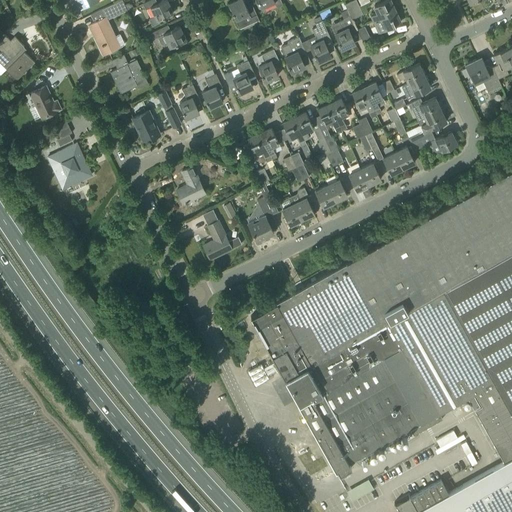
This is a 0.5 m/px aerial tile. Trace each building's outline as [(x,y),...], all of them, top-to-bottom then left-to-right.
[(75,0),(80,9),(86,6),(95,2),(98,1),(98,0),(75,0)] [(122,0),(120,0),(102,9),(105,15),(107,18),(126,10),(122,0)] [(157,20),(165,16),(164,16),(173,11),(167,0),(163,0),(157,3),(155,0),(149,0),(145,2),(142,3),(145,9),(150,7),(154,16),(148,18),(152,25),(158,22),(157,20)] [(258,19),(255,13),(251,4),(246,6),(242,0),(234,0),(228,3),(232,11),(232,12),(239,28),(258,19)] [(282,4),(280,0),(257,0),(261,8),(274,2),(276,7),(282,4)] [(352,0),(344,4),(348,12),(359,6),(356,0),(352,0)] [(373,20),(394,10),(389,0),(385,0),(374,5),(377,12),(371,15),(373,20)] [(348,12),(350,16),(351,20),(363,14),(359,6),(348,12)] [(373,20),(376,26),(379,32),(400,22),(394,10),(373,20)] [(355,28),(351,20),(350,16),(338,21),(340,24),(332,28),(335,33),(337,37),(338,41),(337,41),(341,49),(354,43),(349,31),(355,28)] [(91,23),(88,25),(94,38),(102,55),(111,51),(116,49),(124,45),(124,43),(120,34),(119,33),(115,36),(107,19),(103,20),(100,22),(98,19),(91,23)] [(312,29),(317,41),(310,44),(313,52),(313,53),(316,60),(330,54),(325,43),(331,40),(321,19),(315,23),(317,26),(312,29)] [(165,44),(167,43),(169,47),(178,43),(177,43),(186,39),(180,25),(170,30),(167,25),(152,32),(155,38),(158,36),(161,43),(165,44)] [(369,37),(365,28),(364,26),(356,29),(362,40),(369,37)] [(263,30),(255,33),(257,38),(266,35),(263,30)] [(16,79),(27,69),(34,62),(21,48),(24,45),(15,36),(10,40),(6,36),(0,41),(0,62),(6,68),(16,79)] [(284,56),(286,60),(288,64),(287,64),(291,72),(304,66),(299,54),(305,51),(298,36),(287,41),(288,44),(281,47),(285,55),(284,56)] [(492,67),(498,79),(508,74),(505,68),(511,64),(511,45),(493,54),(498,64),(492,67)] [(279,61),(275,51),(273,48),(262,54),(266,62),(258,65),(262,73),(261,74),(264,81),(278,75),(273,63),(279,61)] [(119,67),(110,71),(120,93),(121,93),(125,90),(126,89),(125,89),(136,84),(137,87),(147,82),(136,59),(128,63),(123,54),(120,55),(111,60),(114,65),(117,63),(119,67)] [(487,65),(485,66),(481,57),(464,64),(473,83),(482,79),(487,91),(490,89),(500,84),(498,79),(492,67),(490,67),(490,66),(487,65)] [(223,75),(231,92),(237,89),(239,93),(252,87),(248,78),(255,75),(248,60),(244,62),(236,65),(237,68),(223,75)] [(424,75),(418,63),(396,74),(399,80),(405,77),(408,82),(424,75)] [(206,77),(205,78),(210,88),(202,92),(206,99),(205,99),(209,107),(222,101),(216,90),(222,87),(215,73),(214,74),(212,69),(204,72),(206,77)] [(388,79),(383,70),(378,72),(388,93),(394,90),(389,79),(388,79)] [(430,87),(424,75),(408,82),(411,88),(405,91),(408,97),(430,87)] [(376,114),(381,111),(376,100),(382,97),(375,82),(363,87),(376,114)] [(199,98),(195,89),(192,83),(182,88),(186,99),(179,102),(183,110),(182,110),(186,118),(199,112),(193,100),(199,98)] [(42,117),(51,113),(60,108),(56,100),(53,102),(45,86),(30,93),(42,117)] [(363,87),(352,93),(359,108),(366,104),(371,116),(376,114),(363,87)] [(180,123),(176,114),(173,107),(164,89),(157,93),(165,111),(169,118),(173,127),(180,123)] [(424,116),(440,109),(435,97),(413,107),(416,114),(422,111),(424,116)] [(329,103),(341,130),(347,127),(342,116),(348,113),(341,98),(329,103)] [(394,107),(395,109),(405,105),(402,98),(392,103),(394,107)] [(329,103),(317,109),(324,124),(331,121),(336,132),(341,130),(329,103)] [(395,109),(394,107),(387,110),(392,121),(393,121),(399,118),(395,109)] [(446,120),(440,109),(424,116),(427,122),(421,124),(424,131),(429,128),(446,120)] [(160,133),(155,124),(148,110),(132,117),(136,126),(137,126),(144,140),(143,140),(143,141),(146,139),(147,141),(149,139),(149,138),(160,133)] [(306,112),(294,117),(303,138),(309,135),(310,135),(308,128),(312,126),(310,121),(306,112)] [(294,117),(282,123),(286,132),(289,137),(296,134),(299,140),(301,145),(306,143),(303,138),(294,117)] [(405,131),(399,118),(393,121),(399,134),(405,131)] [(54,126),(59,137),(71,132),(65,119),(54,126)] [(360,122),(365,134),(371,131),(373,130),(367,119),(360,122)] [(357,137),(360,136),(365,134),(360,122),(352,126),(357,137)] [(320,127),(331,149),(337,147),(338,146),(333,135),(330,136),(325,125),(320,127)] [(325,152),(331,149),(320,127),(314,129),(319,142),(318,142),(323,153),(325,152)] [(259,133),(271,159),(277,156),(274,152),(275,152),(272,146),(278,142),(271,128),(259,133)] [(419,133),(419,131),(408,136),(412,143),(431,134),(429,128),(424,131),(419,133)] [(371,131),(365,134),(371,147),(377,144),(371,131)] [(451,131),(442,135),(433,139),(428,141),(429,142),(432,148),(438,145),(440,150),(456,143),(451,131)] [(266,161),(271,159),(259,133),(248,139),(256,156),(255,158),(261,160),(265,159),(266,161)] [(365,134),(360,136),(366,149),(371,147),(365,134)] [(433,139),(431,134),(412,143),(415,150),(425,145),(424,144),(429,142),(428,141),(433,139)] [(62,188),(91,174),(76,143),(47,156),(62,188)] [(402,168),(414,162),(406,145),(394,151),(402,168)] [(337,147),(331,149),(337,163),(343,160),(337,147)] [(325,152),(331,165),(337,163),(331,149),(325,152)] [(291,154),(296,166),(297,165),(303,163),(304,162),(298,151),(291,154)] [(390,174),(402,168),(394,151),(382,157),(390,174)] [(289,169),(292,168),(296,166),(291,154),(283,158),(289,169)] [(360,168),(368,184),(380,179),(372,162),(360,168)] [(303,163),(297,165),(303,178),(308,176),(303,163)] [(297,165),(296,166),(292,168),(298,181),(303,178),(297,165)] [(205,193),(192,166),(181,171),(188,184),(176,189),(183,203),(185,202),(186,203),(187,202),(187,201),(205,193)] [(256,170),(262,182),(263,181),(269,178),(264,167),(256,170)] [(356,190),(368,184),(360,168),(348,173),(356,190)] [(289,294),(249,316),(336,471),(337,470),(339,474),(341,473),(347,470),(351,468),(349,463),(352,461),(385,443),(409,429),(413,435),(442,419),(438,412),(474,392),(481,404),(474,408),(504,461),(451,490),(448,492),(430,502),(417,509),(410,497),(409,495),(405,498),(395,503),(394,502),(401,511),(511,511),(511,169),(496,178),(428,216),(427,217),(303,286),(297,289),(294,291),(289,294)] [(338,178),(326,184),(335,201),(347,195),(338,178)] [(263,181),(262,182),(258,184),(264,196),(269,194),(263,181)] [(323,206),(335,201),(326,184),(315,190),(323,206)] [(293,202),(302,219),(314,213),(306,197),(308,196),(304,186),(297,189),(296,193),(299,199),(293,202)] [(264,215),(248,223),(255,238),(254,238),(256,243),(257,243),(262,241),(262,240),(269,237),(268,235),(273,232),(267,218),(273,216),(268,207),(263,197),(257,200),(264,215)] [(229,202),(223,206),(226,212),(233,209),(229,202)] [(290,225),(302,219),(293,202),(282,207),(290,225)] [(218,220),(207,225),(214,239),(203,245),(210,258),(212,257),(212,258),(214,258),(213,257),(231,248),(218,220)] [(479,404),(473,394),(467,397),(473,408),(479,404)] [(463,433),(444,443),(447,447),(465,437),(463,433)] [(466,441),(460,444),(472,465),(477,462),(466,441)] [(369,478),(347,489),(353,499),(374,488),(369,478)] [(441,479),(410,497),(417,509),(430,502),(448,492),(441,479)]
